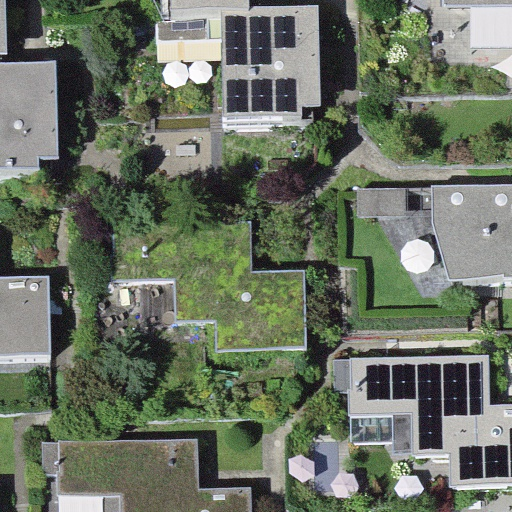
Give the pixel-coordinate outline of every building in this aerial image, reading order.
[(0,0),(0,183),(61,183),(59,79),(10,80),(8,0),(0,0)] [(274,0),(172,0),(174,34),(222,33),(226,139),(324,135),(320,28),(275,29),(274,0)] [(511,0),(449,0),(449,16),(511,15),(511,0)] [(364,195),(367,219),(411,215),(409,191),(364,195)] [(511,196),(436,200),(434,239),(455,294),(511,292),(511,196)] [(215,329),(216,365),(310,362),(308,276),(250,278),(249,235),(111,240),(113,291),(176,289),(177,330),(215,329)] [(0,279),(0,368),(56,367),(53,286),(0,287),(0,279)] [(499,362),(349,366),(351,425),(404,423),(405,466),(451,465),(453,507),(511,505),(511,410),(500,411),(499,362)] [(196,452),(62,457),(64,505),(126,502),(126,511),(254,511),(254,496),(198,499),(196,452)]
